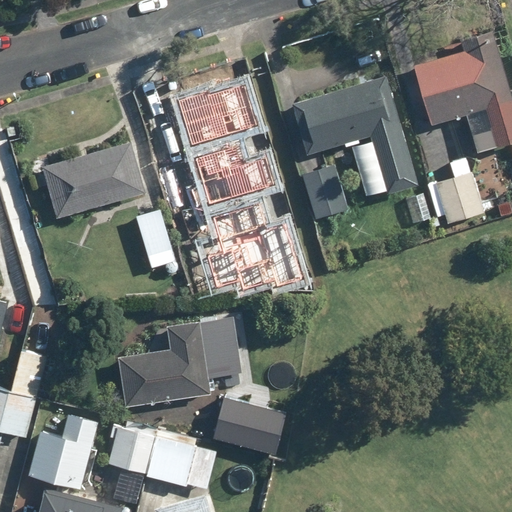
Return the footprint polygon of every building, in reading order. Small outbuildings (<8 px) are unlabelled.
[(511,90),(495,37),(414,62),(432,122),(467,112),(479,151),(511,140),(511,90)] [(389,74),(294,102),(309,154),(352,142),(368,196),(421,181),(389,74)] [(250,126),(200,123),(198,167),(185,166),(182,215),(245,218),(250,126)] [(42,164),(57,217),(148,192),(134,139),(42,164)] [(450,161),(454,173),(427,181),(437,214),(446,211),(450,223),(486,211),(468,156),(450,161)] [(335,161),(301,171),(315,218),(349,208),(335,161)] [(425,190),(407,195),(415,221),(433,215),(425,190)] [(160,206),(135,213),(152,267),(177,260),(160,206)] [(244,222),(196,220),(194,253),(242,255),(244,222)] [(0,331),(7,332),(15,289),(0,286),(0,331)] [(234,315),(162,324),(166,350),(118,356),(124,404),(211,393),(209,375),(242,371),(234,315)] [(65,357),(23,348),(13,390),(38,395),(40,385),(57,389),(65,357)] [(13,390),(0,386),(0,431),(28,437),(38,395),(13,390)] [(84,486),(98,419),(44,407),(29,474),(84,486)] [(102,497),(122,501),(139,505),(146,474),(156,429),(119,421),(102,497)] [(198,438),(156,429),(146,474),(209,487),(217,450),(196,445),(198,438)] [(41,511),(120,511),(122,501),(102,497),(47,485),(41,511)] [(212,511),(207,492),(154,508),(155,511),(212,511)]
